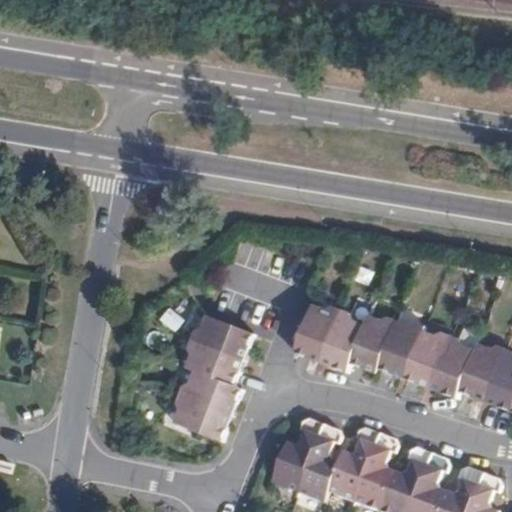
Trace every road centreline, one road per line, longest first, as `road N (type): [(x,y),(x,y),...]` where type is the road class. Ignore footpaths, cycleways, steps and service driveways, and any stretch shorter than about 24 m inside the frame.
road 1 (secondary): [(119,155),(511,219)]
road 2 (secondary): [(511,137),(132,73)]
road 3 (residential): [(511,447),(332,396),(282,394),(257,416),(225,494)]
road 4 (residential): [(119,155),(67,458)]
road 5 (residential): [(67,458),(225,494)]
road 6 (secondary): [(132,73),(0,52)]
road 7 (secondary): [(0,135),(119,155)]
